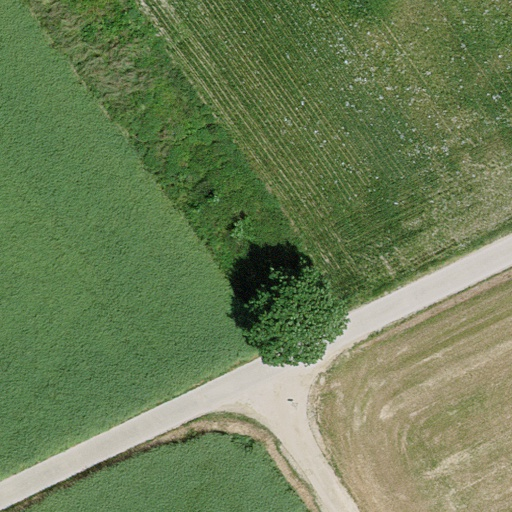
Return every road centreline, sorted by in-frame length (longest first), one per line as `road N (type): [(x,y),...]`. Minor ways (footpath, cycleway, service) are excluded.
road 1 (track): [(511,277),(27,511)]
road 2 (track): [(262,400),(334,511)]
